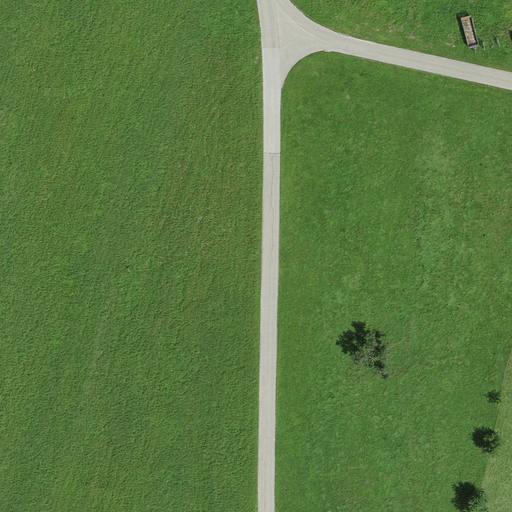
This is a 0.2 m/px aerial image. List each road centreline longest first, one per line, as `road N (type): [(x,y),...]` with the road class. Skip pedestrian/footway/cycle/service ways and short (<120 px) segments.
road 1 (unclassified): [(262,511),(272,35)]
road 2 (unclassified): [(272,35),(511,80)]
